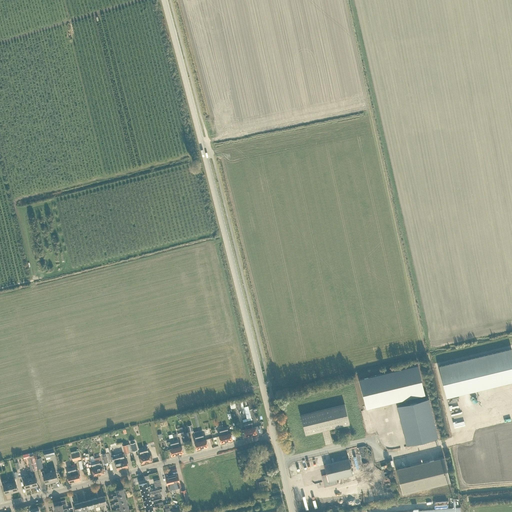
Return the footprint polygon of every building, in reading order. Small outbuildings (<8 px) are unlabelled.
[(511,382),(511,350),(511,348),(439,366),(446,398),(511,382)] [(366,409),(425,394),(418,365),(359,379),(366,409)] [(397,406),(407,445),(438,438),(429,399),(397,406)] [(305,435),(349,424),(345,404),(301,415),(305,435)] [(452,408),(454,415),(465,412),(463,405),(452,408)] [(244,407),(247,421),(251,435),(257,434),(255,427),(252,427),(252,426),(252,425),(252,424),(253,424),(248,406),(244,407)] [(227,427),(226,423),(222,424),(223,428),(226,442),(232,440),(230,433),(228,434),(227,432),(228,432),(228,431),(227,427)] [(226,442),(223,428),(222,424),(218,425),(218,429),(219,429),(220,433),(220,434),(221,433),(222,435),(219,436),(221,443),(226,442)] [(202,448),(198,434),(197,431),(194,432),(194,435),(196,439),(196,440),(197,440),(197,442),(194,443),(196,450),(202,448)] [(198,434),(202,448),(208,446),(206,439),(203,440),(203,438),(203,437),(204,437),(203,433),(198,434)] [(174,441),(172,434),(168,435),(170,442),(171,446),(171,447),(172,446),(172,448),(170,449),(171,456),(177,454),(174,441)] [(177,454),(183,453),(181,446),(179,447),(178,445),(179,445),(178,444),(179,443),(178,440),(174,441),(177,454)] [(45,457),(55,455),(53,448),(43,450),(45,457)] [(147,462),(152,461),(151,459),(152,459),(152,456),(151,456),(150,454),(147,455),(147,452),(148,452),(147,448),(143,449),(147,462)] [(73,461),(81,459),(79,450),(71,452),(73,461)] [(33,455),(33,453),(29,454),(30,455),(29,456),(33,470),(37,469),(34,455),(33,455)] [(123,469),(128,467),(128,465),(128,462),(127,463),(126,461),(124,461),(123,458),(124,458),(123,454),(119,455),(123,469)] [(117,470),(123,469),(119,455),(112,457),(113,461),(115,460),(116,466),(115,466),(116,468),(117,468),(117,470)] [(100,463),(99,460),(100,460),(100,456),(94,458),(95,461),(99,475),(104,474),(104,472),(104,471),(104,469),(103,469),(101,463),(100,463)] [(43,468),(40,458),(35,459),(38,469),(43,468)] [(99,475),(95,461),(94,458),(90,459),(91,462),(92,466),(93,466),(94,469),(92,470),(92,472),(91,472),(92,475),(93,475),(93,477),(99,475)] [(450,482),(444,458),(396,469),(402,494),(450,482)] [(336,479),(352,475),(349,459),(324,465),(326,475),(323,475),(322,477),(324,485),(326,486),(336,484),(337,483),(336,479)] [(234,466),(224,469),(226,475),(236,473),(234,466)] [(75,481),(80,480),(80,478),(80,475),(79,475),(78,473),(79,473),(78,469),(76,470),(75,467),(71,468),(75,481)] [(52,482),(49,473),(44,474),(44,471),(41,472),(42,475),(43,474),(45,484),(52,482)] [(52,482),(58,481),(55,471),(49,473),(52,482)] [(35,476),(34,473),(32,474),(32,477),(29,478),(32,488),(38,486),(35,476)] [(205,474),(195,476),(197,482),(207,480),(205,474)] [(171,476),(175,488),(181,487),(178,475),(175,476),(175,475),(171,476)] [(258,487),(268,484),(267,479),(266,479),(266,475),(256,477),(257,481),(258,487)] [(32,488),(29,478),(24,479),(24,476),(21,477),(22,480),(23,480),(25,489),(32,488)] [(169,490),(175,488),(171,476),(168,477),(168,478),(166,478),(169,490)] [(12,493),(9,483),(4,484),(4,481),(1,482),(2,485),(3,485),(5,495),(12,493)] [(12,493),(18,491),(15,482),(9,483),(12,493)] [(238,482),(228,485),(230,491),(235,490),(236,493),(242,491),(241,488),(239,488),(238,482)] [(146,483),(139,485),(141,491),(148,489),(151,488),(150,486),(147,487),(146,483)] [(117,497),(125,495),(123,488),(116,490),(117,495),(113,496),(114,499),(118,498),(117,497)] [(201,498),(199,499),(200,502),(206,501),(205,497),(210,496),(209,490),(199,492),(201,498)] [(119,503),(127,501),(125,495),(117,497),(118,498),(119,501),(115,502),(115,504),(119,503)] [(106,508),(108,507),(107,503),(105,496),(98,498),(101,505),(105,504),(106,508)] [(102,509),(101,505),(98,498),(92,499),(95,507),(99,506),(100,509),(102,509)] [(96,510),(95,507),(92,499),(86,501),(89,509),(89,508),(93,507),(94,511),(96,510)] [(90,511),(89,508),(89,509),(86,501),(80,502),(83,510),(87,509),(88,511),(90,511)] [(120,509),(128,507),(127,501),(119,503),(120,507),(116,508),(117,510),(121,510),(120,509)] [(84,511),(83,510),(80,502),(74,504),(76,511),(81,510),(81,511),(84,511)]
